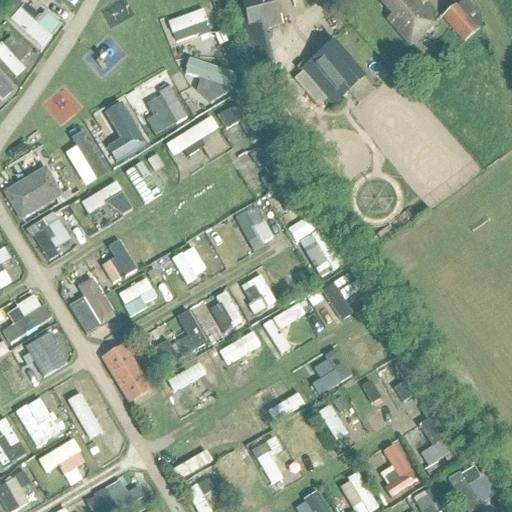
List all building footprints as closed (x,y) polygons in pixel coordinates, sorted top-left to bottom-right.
[(80,18),(65,8),(62,13),(43,0),(42,0),(28,21),(61,44),(80,18)] [(257,0),(241,4),(247,29),(280,21),(274,0),(257,0)] [(410,0),(382,0),(378,4),(391,19),(386,23),(409,49),(434,27),(410,0)] [(441,20),(463,46),(481,30),(478,19),(463,1),(441,20)] [(183,16),(190,38),(220,28),(217,19),(228,16),(224,3),(183,16)] [(32,76),(46,66),(24,37),(10,47),(32,76)] [(333,45),(300,73),(330,108),(363,80),(333,45)] [(210,53),(210,70),(249,68),(249,51),(210,53)] [(0,97),(10,108),(25,94),(13,81),(6,88),(0,81),(0,97)] [(175,133),(188,121),(165,97),(155,107),(161,114),(151,123),(160,132),(168,125),(175,133)] [(143,152),(160,143),(143,112),(126,121),(143,152)] [(194,170),(247,148),(234,118),(175,143),(186,169),(193,166),(194,170)] [(112,130),(95,137),(107,167),(95,172),(99,182),(128,171),(112,130)] [(271,163),(282,156),(275,145),(265,152),(271,163)] [(164,178),(171,174),(163,158),(142,168),(159,202),(173,195),(164,178)] [(136,177),(99,197),(106,210),(143,190),(136,177)] [(298,221),(308,215),(292,186),(282,192),(298,221)] [(127,200),(134,212),(149,203),(143,192),(127,200)] [(253,214),(268,247),(291,236),(276,204),(253,214)] [(44,227),(65,257),(94,237),(73,206),(44,227)] [(332,211),(299,225),(305,240),(338,226),(332,211)] [(315,241),(323,261),(341,253),(346,267),(359,262),(345,229),(315,241)] [(131,256),(119,262),(128,281),(157,267),(141,235),(125,242),(131,256)] [(178,264),(187,290),(219,279),(210,253),(178,264)] [(326,308),(339,302),(331,283),(328,284),(315,255),(301,262),(308,277),(302,280),(310,299),(320,294),(326,308)] [(372,293),(380,288),(369,267),(337,285),(354,317),(378,305),(372,293)] [(166,275),(136,289),(139,296),(128,302),(114,272),(97,280),(103,293),(89,299),(102,325),(173,291),(166,275)] [(278,272),(268,279),(276,291),(266,297),(275,310),(295,297),(278,272)] [(288,285),(296,297),(306,291),(298,278),(288,285)] [(213,346),(261,319),(244,288),(233,294),(237,300),(225,306),(221,299),(195,313),(213,346)] [(324,337),(336,329),(319,299),(306,307),(324,337)] [(273,332),(296,319),(292,311),(268,324),(273,332)] [(166,345),(156,351),(165,367),(204,347),(185,315),(175,321),(185,341),(169,350),(166,345)] [(0,321),(0,355),(19,346),(4,319),(0,321)] [(253,339),(233,347),(235,352),(218,359),(230,390),(247,383),(240,365),(260,357),(253,339)] [(123,351),(102,363),(128,407),(149,394),(123,351)] [(3,366),(22,397),(37,387),(29,376),(40,369),(32,355),(21,362),(18,357),(3,366)] [(406,368),(423,396),(431,391),(414,363),(406,368)] [(362,393),(376,414),(401,398),(387,377),(362,393)] [(287,385),(299,412),(315,405),(303,378),(287,385)] [(66,388),(39,406),(62,442),(84,427),(75,413),(80,410),(66,388)] [(270,433),(286,425),(271,396),(256,403),(270,433)] [(347,401),(314,420),(331,450),(364,431),(347,401)] [(439,409),(444,421),(420,430),(426,444),(444,437),(446,442),(462,435),(450,404),(439,409)] [(37,408),(27,414),(34,426),(34,425),(49,448),(58,443),(37,408)] [(24,413),(15,419),(30,442),(39,436),(24,413)] [(109,423),(97,430),(114,457),(126,450),(109,423)] [(203,436),(219,462),(232,454),(216,428),(203,436)] [(16,433),(6,439),(21,463),(31,457),(16,433)] [(437,451),(443,461),(463,449),(457,439),(437,451)] [(392,451),(415,485),(427,477),(405,443),(392,451)] [(288,482),(301,475),(286,448),(274,455),(288,482)] [(251,470),(254,477),(267,471),(256,449),(233,461),(240,475),(251,470)] [(43,505),(62,493),(44,465),(25,478),(43,505)] [(232,511),(242,508),(228,473),(219,477),(232,511)] [(91,505),(89,500),(68,511),(131,511),(145,504),(132,481),(91,505)] [(214,511),(237,511),(211,481),(198,492),(214,511)] [(320,511),(349,511),(333,490),(314,504),(320,511)] [(432,502),(438,511),(453,511),(461,507),(449,491),(432,502)]
